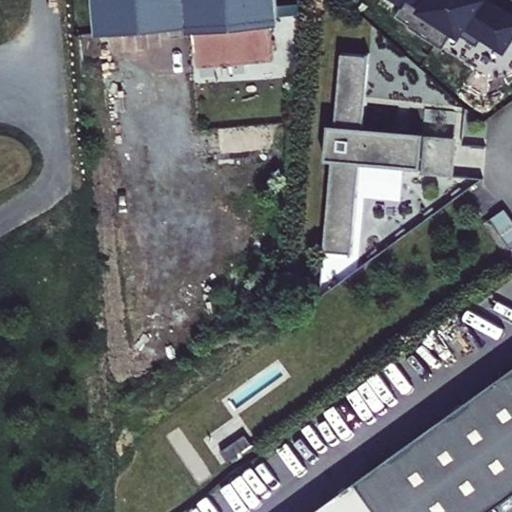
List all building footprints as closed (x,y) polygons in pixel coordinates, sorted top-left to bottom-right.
[(95,0),(98,31),(189,23),(190,28),(195,28),(198,60),(274,53),(271,22),(278,21),(278,15),(276,0),(95,0)] [(503,50),(511,35),(511,16),(486,0),(397,0),(404,4),(396,15),(410,24),(409,25),(443,48),(454,31),(476,46),(483,37),(503,50)] [(370,53),(342,51),(335,123),(330,123),(327,158),(332,158),(324,249),(353,252),(361,161),(422,166),(425,131),(364,126),(370,53)] [(426,133),(422,172),(455,175),(458,136),(426,133)] [(511,239),(511,214),(506,207),(494,215),(511,239)] [(511,364),(361,478),(385,511),(485,511),(511,493),(511,364)]
